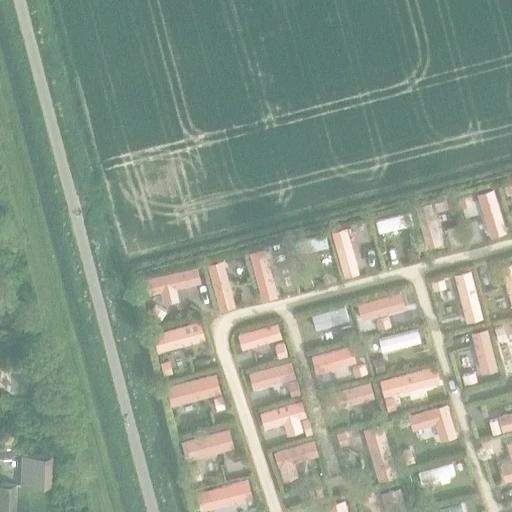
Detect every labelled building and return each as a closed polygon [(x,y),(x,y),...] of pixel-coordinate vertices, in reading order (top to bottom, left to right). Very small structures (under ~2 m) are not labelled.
[(494,184),(477,190),(490,234),(507,229),(494,184)] [(449,203),(447,195),(434,198),(436,207),(449,203)] [(442,240),(431,198),(415,203),(426,244),(442,240)] [(414,220),(410,207),(375,217),(379,229),(414,220)] [(331,228),(344,272),(358,268),(346,224),(331,228)] [(416,242),(406,245),(410,257),(420,254),(416,242)] [(265,245),(250,249),(262,296),(277,292),(265,245)] [(235,301),(223,256),(207,260),(220,305),(235,301)] [(511,258),(500,262),(511,300),(511,258)] [(197,262),(144,273),(148,290),(201,278),(197,262)] [(471,266),(454,270),(466,318),(483,314),(471,266)] [(446,284),(444,275),(431,278),(433,287),(446,284)] [(402,288),(358,300),(363,317),(407,305),(402,288)] [(344,300),(311,310),(316,324),(349,315),(344,300)] [(167,308),(155,301),(150,309),(162,316),(167,308)] [(389,316),(377,319),(379,327),(391,325),(389,316)] [(201,317),(153,329),(158,348),(206,336),(201,317)] [(277,318),(238,330),(242,345),(282,334),(277,318)] [(507,334),(503,322),(495,324),(498,337),(507,334)] [(349,324),(340,327),(342,336),(352,333),(349,324)] [(498,365),(487,324),(471,328),(475,343),(482,369),(498,365)] [(419,325),(378,334),(381,348),(422,339),(419,325)] [(283,339),(275,342),(278,354),(287,351),(283,339)] [(356,357),(352,341),(312,353),(316,369),(356,357)] [(382,353),(373,355),(377,369),(386,367),(382,353)] [(169,356),(160,358),(164,372),(173,370),(169,356)] [(291,357),(248,369),(253,385),(296,374),(291,357)] [(365,360),(352,364),(355,372),(367,369),(365,360)] [(436,362),(380,376),(384,393),(441,379),(436,362)] [(477,377),(475,368),(462,372),(464,380),(477,377)] [(221,388),(216,369),(167,382),(172,401),(221,388)] [(298,378),(288,380),(292,394),(301,392),(298,378)] [(375,393),(370,378),(323,391),(327,406),(375,393)] [(226,404),(222,391),(213,394),(217,407),(226,404)] [(396,405),(393,393),(385,395),(388,407),(396,405)] [(303,395),(259,408),(264,425),(284,419),(287,431),(303,427),(300,415),(308,413),(303,395)] [(434,422),(439,440),(456,435),(446,402),(407,414),(412,429),(434,422)] [(511,424),(511,407),(498,412),(499,414),(502,427),(511,424)] [(308,414),(302,416),(306,431),(312,429),(308,414)] [(502,427),(499,414),(489,417),(492,430),(502,427)] [(383,419),(363,425),(379,478),(398,472),(383,419)] [(234,442),(228,424),(181,437),(187,455),(234,442)] [(344,427),(336,429),(340,442),(348,440),(344,427)] [(318,450),(314,434),(272,447),(277,463),(280,462),(284,476),(298,472),(294,458),(318,450)] [(493,449),(490,436),(481,439),(484,451),(493,449)] [(511,437),(507,439),(511,456),(511,457),(500,461),(505,479),(511,477),(511,437)] [(415,458),(411,446),(402,448),(406,460),(415,458)] [(20,484),(49,485),(50,456),(21,455),(20,484)] [(452,458),(418,468),(421,480),(440,474),(441,479),(450,476),(449,472),(455,470),(452,458)] [(200,475),(197,462),(190,464),(193,477),(200,475)] [(253,494),(248,474),(196,487),(200,507),(253,494)] [(0,511),(14,511),(15,484),(0,483),(0,511)] [(408,511),(400,483),(381,489),(387,511),(408,511)] [(324,493),(321,484),(309,487),(312,497),(324,493)] [(373,487),(361,490),(363,498),(375,495),(373,487)] [(418,504),(428,501),(424,488),(413,492),(418,504)] [(349,511),(345,496),(325,501),(328,511),(349,511)] [(464,511),(461,500),(423,511),(464,511)]
